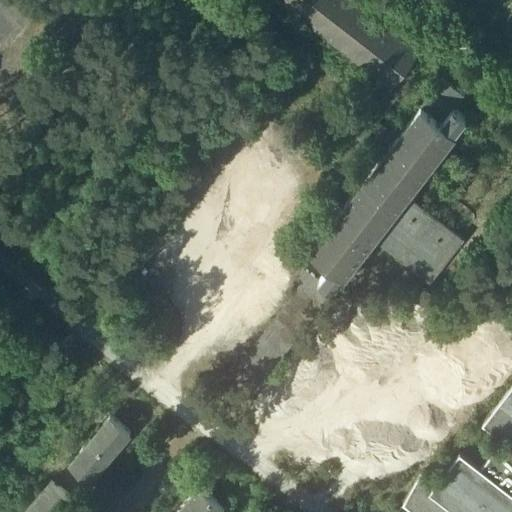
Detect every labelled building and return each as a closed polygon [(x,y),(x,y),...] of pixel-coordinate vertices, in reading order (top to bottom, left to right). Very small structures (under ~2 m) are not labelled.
[(268,0),(388,91),(417,53),(348,0),(268,0)] [(388,91),(329,167),(359,190),(416,114),(437,86),(409,65),(388,91)] [(465,99),(440,81),(437,86),(416,114),(440,132),(465,99)] [(440,132),(416,114),(359,190),(306,260),(344,289),(377,246),(411,201),(455,143),(440,132)] [(377,246),(431,287),(466,242),(411,201),(377,246)] [(311,267),(234,374),(257,390),(334,284),(311,267)] [(423,477),(401,504),(411,511),(511,511),(511,396),(485,429),(504,444),(485,471),(463,457),(438,488),(423,477)] [(109,415),(88,439),(108,455),(128,431),(109,415)] [(108,455),(88,439),(68,463),(87,479),(108,455)] [(56,511),(70,496),(50,479),(30,504),(39,511),(56,511)] [(219,511),(224,506),(200,485),(183,504),(192,511),(219,511)]
